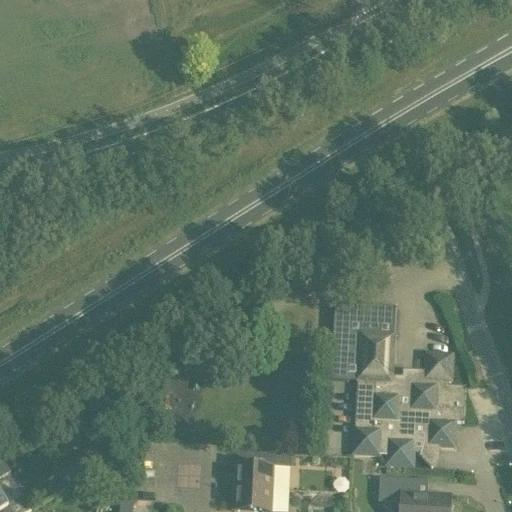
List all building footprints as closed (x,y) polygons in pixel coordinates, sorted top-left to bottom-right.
[(403,379),(391,378),(395,309),(334,306),(330,382),(357,383),(352,456),(386,458),(385,469),(412,470),(413,456),(417,456),(431,471),(438,464),(439,449),(453,450),(454,425),(463,425),(465,389),(447,388),(448,383),(450,383),(451,357),(425,356),(424,377),(403,376),(403,379)] [(196,428),(205,382),(171,375),(162,421),(196,428)] [(89,470),(106,460),(98,448),(81,458),(89,470)] [(235,491),(270,493),(272,470),(290,471),(291,458),(265,456),(264,470),(236,468),(235,491)] [(0,511),(29,511),(33,510),(24,496),(6,508),(0,499),(0,480),(10,474),(3,463),(0,464),(0,511)] [(450,511),(451,499),(414,497),(415,483),(379,481),(378,500),(401,501),(400,511),(450,511)] [(269,511),(270,493),(235,491),(233,511),(269,511)]
